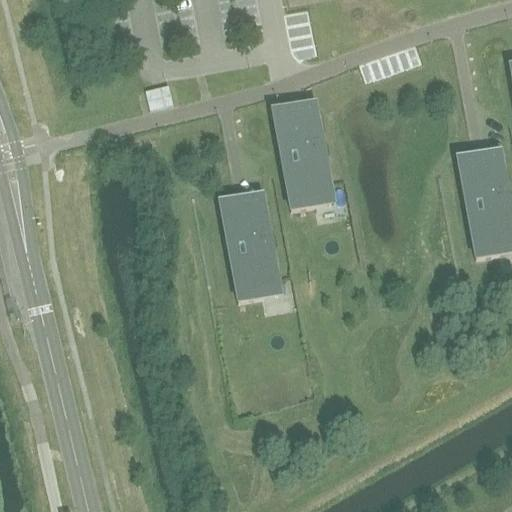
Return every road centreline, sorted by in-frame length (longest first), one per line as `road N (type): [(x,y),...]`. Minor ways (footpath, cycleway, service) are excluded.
road 1 (tertiary): [(40,321),(0,102)]
road 2 (tertiary): [(87,511),(40,321)]
road 3 (tertiary): [(0,178),(40,321)]
